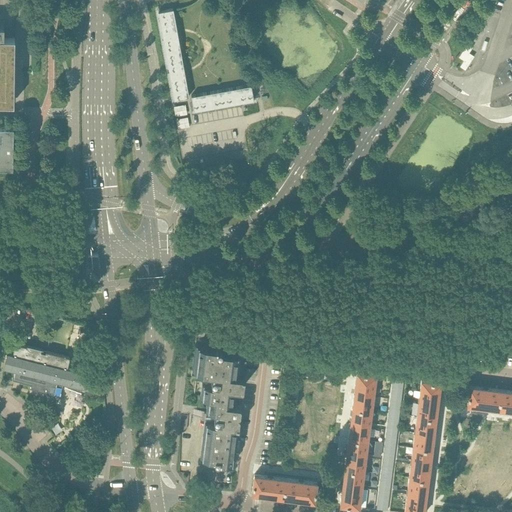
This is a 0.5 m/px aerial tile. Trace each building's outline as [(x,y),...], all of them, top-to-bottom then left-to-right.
[(189,97),(173,8),(158,11),(174,99),(189,97)] [(4,36),(4,24),(0,24),(0,102),(14,102),(15,37),(4,36)] [(460,66),(464,69),(465,70),(474,56),(469,53),(473,47),(468,43),(459,57),(464,60),(460,66)] [(251,84),(191,95),(192,103),(194,110),(254,99),(252,92),(251,84)] [(186,114),(185,103),(173,105),(174,115),(186,114)] [(0,167),(13,167),(13,126),(0,125),(0,167)] [(57,380),(69,383),(67,387),(64,386),(64,387),(81,393),(80,392),(82,386),(100,391),(100,390),(102,380),(103,377),(102,376),(86,372),(86,371),(87,367),(73,363),(72,368),(72,369),(66,367),(67,365),(67,366),(70,356),(46,350),(45,352),(41,351),(41,349),(15,343),(13,352),(13,354),(7,352),(3,366),(4,367),(15,369),(13,377),(12,378),(23,380),(22,384),(43,389),(43,390),(42,390),(59,397),(63,385),(62,385),(62,386),(56,384),(57,380)] [(200,396),(207,396),(205,418),(200,456),(214,458),(214,459),(215,459),(215,460),(216,460),(217,460),(218,460),(219,460),(234,462),(239,416),(239,415),(239,414),(238,414),(238,413),(239,413),(240,412),(240,411),(241,406),(241,405),(240,405),(240,404),(239,404),(234,403),(236,388),(241,388),(242,388),(243,387),(247,355),(222,352),(222,350),(222,349),(221,348),(220,348),(195,345),(192,371),(213,373),(213,376),(212,376),(211,377),(211,378),(211,379),(212,380),(212,381),(212,383),(202,382),(200,396)] [(376,374),(357,371),(353,405),(371,407),(376,374)] [(421,379),(417,413),(436,415),(440,382),(421,379)] [(467,404),(498,408),(501,389),(470,386),(467,404)] [(378,497),(383,498),(388,498),(402,389),(397,389),(392,388),(378,497)] [(511,390),(501,389),(498,408),(511,410),(511,390)] [(353,405),(348,438),(367,440),(371,407),(353,405)] [(417,413),(413,446),(432,448),(436,415),(417,413)] [(348,438),(344,471),(363,473),(367,440),(348,438)] [(428,481),(432,448),(413,446),(409,479),(428,481)] [(363,473),(344,471),(340,504),(359,507),(363,473)] [(252,493),(283,497),(285,478),(254,474),(252,493)] [(317,482),(285,478),(283,497),(314,501),(317,482)] [(423,511),(428,481),(409,479),(404,511),(423,511)]
